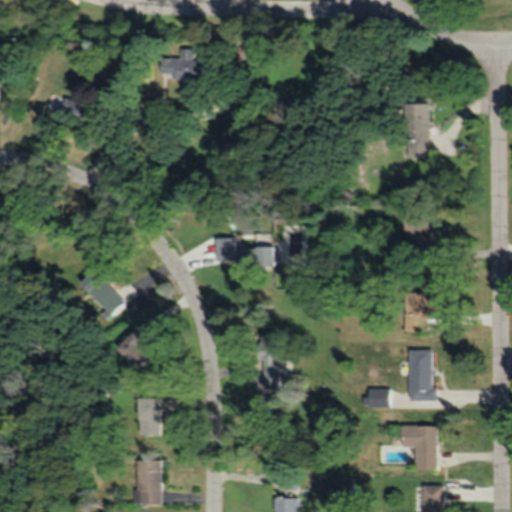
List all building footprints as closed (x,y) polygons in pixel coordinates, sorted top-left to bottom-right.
[(181,57),(161,57),(161,73),(171,73),(171,78),(217,78),(217,59),(195,59),(195,47),(181,47),(181,57)] [(47,110),(76,119),(81,103),(53,93),(47,110)] [(431,102),(407,102),(406,156),(430,156),(431,102)] [(0,219),(15,219),(15,198),(0,198),(0,219)] [(218,259),(238,259),(238,237),(218,237),(218,259)] [(278,245),(243,245),(243,265),(278,265),(278,245)] [(129,302),(96,267),(80,282),(113,317),(129,302)] [(405,330),(427,330),(427,314),(438,314),(438,291),(406,291),(405,330)] [(117,347),(137,371),(157,355),(136,330),(117,347)] [(291,374),(291,356),(285,356),(285,335),(259,334),(259,391),(281,391),(281,374),(291,374)] [(410,400),(435,400),(435,349),(410,349),(410,400)] [(139,420),(162,420),(162,397),(139,397),(139,420)] [(438,425),(397,425),(397,446),(415,446),(415,468),(438,468),(438,425)] [(162,459),(136,459),(136,503),(162,503),(162,459)] [(298,488),(298,475),(280,475),(280,488),(298,488)] [(422,511),(444,511),(444,485),(422,485),(422,511)] [(276,511),(299,511),(300,496),(276,496),(276,511)]
